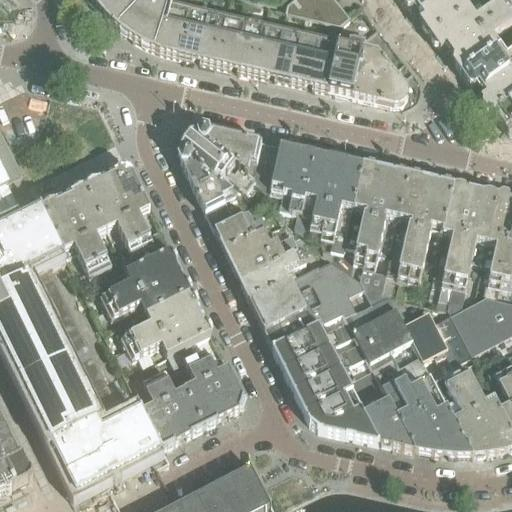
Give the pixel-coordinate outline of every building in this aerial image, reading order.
[(116,0),(86,0),(85,1),(97,16),(116,0)] [(149,0),(116,0),(97,16),(103,23),(108,28),(113,33),(119,38),(124,42),(128,39),(129,39),(149,0)] [(189,15),(182,14),(171,11),(173,5),(173,0),(149,0),(129,39),(144,48),(142,53),(152,57),(158,60),(165,62),(171,64),(178,65),(189,15)] [(332,4),(328,0),(299,0),(286,10),(297,12),(301,9),(310,21),(332,4)] [(461,5),(468,0),(403,0),(399,3),(406,14),(410,15),(415,12),(425,25),(420,28),(430,43),(468,15),(461,5)] [(499,54),(492,44),(511,29),(511,9),(507,3),(475,25),(468,15),(430,43),(439,56),(446,51),(455,65),(454,66),(453,70),(461,81),(499,54)] [(310,21),(305,25),(324,29),(342,16),(332,4),(310,21)] [(286,10),(284,20),(286,21),(305,25),(310,21),(301,9),(297,12),(286,10)] [(208,20),(189,15),(178,65),(196,69),(208,20)] [(342,16),(324,29),(340,33),(341,32),(349,25),(342,16)] [(227,24),(208,20),(196,69),(215,74),(227,24)] [(245,28),(227,24),(215,74),(234,78),(245,28)] [(264,33),(245,28),(234,78),(253,82),(264,33)] [(283,37),(264,33),(253,82),(271,87),(283,37)] [(301,41),(283,37),(271,87),(290,91),(301,41)] [(320,46),(301,41),(290,91),(309,95),(320,46)] [(327,99),(338,50),(320,46),(309,95),(327,99)] [(352,105),(362,58),(363,53),(349,49),(348,52),(338,50),(327,99),(352,105)] [(511,59),(506,63),(499,54),(461,81),(469,92),(473,92),(478,89),(488,102),(482,106),(492,121),(511,106),(511,59)] [(404,95),(376,61),(362,58),(352,105),(392,114),(396,115),(400,113),(404,111),(406,107),(407,103),(406,99),(404,95)] [(511,141),(511,106),(492,121),(508,141),(511,141)] [(344,256),(344,254),(361,173),(206,138),(202,137),(197,142),(250,183),(264,186),(262,191),(271,194),(269,203),(281,206),(278,219),(300,223),(299,227),(311,230),(309,239),(320,242),(320,247),(331,250),(330,257),(333,258),(331,265),(340,267),(341,260),(343,260),(344,256)] [(250,183),(197,142),(193,139),(178,158),(182,161),(219,189),(225,182),(247,199),(255,188),(250,183)] [(236,202),(219,189),(182,161),(180,165),(179,169),(180,172),(214,241),(239,229),(238,227),(229,209),(224,211),(223,209),(236,202)] [(390,259),(397,230),(408,184),(361,173),(344,254),(355,256),(352,270),(363,273),(359,290),(362,296),(381,301),(384,286),(385,282),(374,279),(377,262),(383,264),(385,258),(390,259)] [(0,348),(76,502),(108,485),(111,483),(118,480),(161,458),(141,417),(140,418),(136,419),(123,426),(111,404),(97,376),(85,351),(81,342),(70,321),(46,271),(63,262),(40,216),(22,225),(6,192),(8,191),(0,175),(0,348)] [(148,243),(138,223),(149,217),(131,180),(120,177),(84,194),(106,238),(116,234),(131,263),(120,269),(126,280),(169,259),(159,237),(148,243)] [(421,281),(430,238),(441,241),(443,241),(453,194),(408,184),(397,230),(409,232),(396,289),(384,286),(381,301),(387,302),(388,304),(394,306),(403,308),(407,292),(417,294),(418,290),(420,281),(421,281)] [(112,274),(96,242),(106,238),(84,194),(40,216),(63,262),(76,256),(90,285),(112,274)] [(481,273),(497,204),(453,194),(443,241),(452,243),(437,307),(441,308),(439,315),(446,317),(449,321),(450,324),(459,320),(471,270),(481,273)] [(511,207),(497,204),(481,273),(484,273),(486,266),(493,267),(487,294),(510,299),(511,290),(511,207)] [(224,260),(263,240),(259,232),(258,232),(248,222),(238,227),(239,229),(214,241),(224,260)] [(305,270),(300,259),(292,262),(284,245),(274,251),(268,238),(263,240),(224,260),(249,311),(288,291),(287,289),(283,281),(305,270)] [(190,300),(181,283),(169,259),(126,280),(125,281),(130,291),(111,302),(100,307),(110,327),(123,321),(141,312),(146,322),(190,300)] [(356,320),(348,305),(363,298),(362,296),(359,290),(359,289),(345,278),(331,269),(321,274),(321,273),(287,289),(288,291),(249,311),(271,356),(342,321),(344,326),(354,321),(356,320)] [(454,465),(472,465),(474,465),(453,424),(404,335),(408,332),(394,306),(388,304),(363,298),(370,312),(356,320),(354,321),(344,326),(372,379),(378,391),(383,400),(414,459),(433,463),(454,465)] [(166,364),(211,342),(190,300),(146,322),(151,332),(120,347),(131,369),(161,353),(166,364)] [(511,311),(501,309),(484,305),(459,320),(450,324),(470,364),(471,365),(511,343),(511,311)] [(372,379),(344,326),(342,321),(271,356),(309,432),(309,431),(317,438),(378,452),(347,391),(372,379)] [(481,405),(465,373),(463,374),(456,377),(454,373),(470,364),(450,324),(433,333),(427,322),(408,332),(404,335),(453,424),(474,465),(486,463),(506,460),(511,457),(511,441),(499,417),(491,401),(481,405)] [(243,406),(227,376),(217,381),(210,368),(206,357),(182,369),(189,380),(178,385),(203,436),(239,417),(243,406)] [(499,417),(511,441),(511,370),(506,373),(492,381),(509,413),(499,417)] [(203,436),(178,385),(169,391),(163,379),(140,390),(145,400),(135,406),(141,417),(161,458),(203,436)] [(375,393),(378,391),(372,379),(347,391),(378,452),(414,459),(383,400),(378,402),(378,399),(375,393)] [(0,502),(31,487),(32,483),(22,464),(19,465),(0,427),(0,502)] [(270,511),(251,474),(250,475),(250,476),(181,511),(270,511)]
